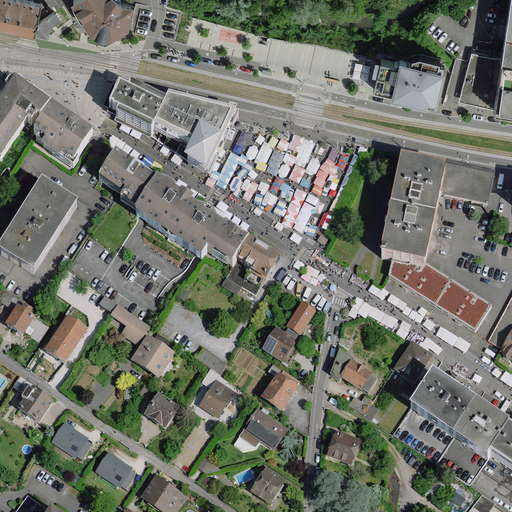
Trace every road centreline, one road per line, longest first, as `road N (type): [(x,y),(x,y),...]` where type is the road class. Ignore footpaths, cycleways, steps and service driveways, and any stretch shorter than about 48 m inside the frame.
road 1 (secondary): [(86,70),(511,164)]
road 2 (secondary): [(511,129),(152,54),(89,59)]
road 3 (residential): [(344,281),(109,127)]
road 4 (residential): [(0,356),(230,511)]
road 5 (residential): [(310,511),(319,399),(344,281)]
road 6 (residential): [(511,389),(344,281)]
road 7 (track): [(319,399),(394,449),(408,479),(404,511)]
